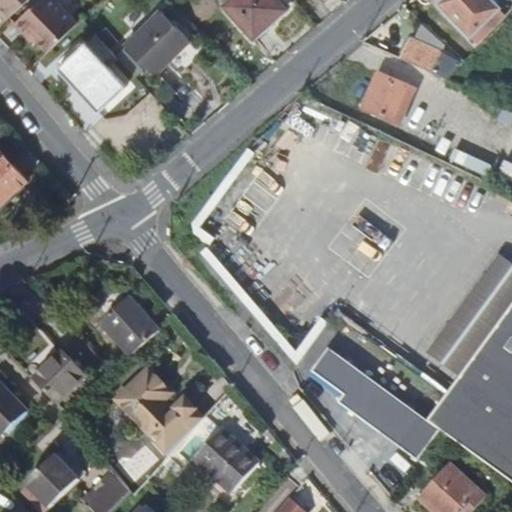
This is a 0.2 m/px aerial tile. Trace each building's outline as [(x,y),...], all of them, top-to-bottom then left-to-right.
[(0,0),(0,14),(5,20),(27,0),(0,0)] [(29,31),(48,51),(78,22),(55,0),(37,0),(15,22),(26,34),(29,31)] [(264,25),(281,9),(273,0),(233,0),(223,9),(252,42),(266,28),(264,25)] [(485,0),(446,0),(437,8),(467,42),(498,15),(485,0)] [(286,14),(281,9),(264,25),(266,28),(268,30),(286,14)] [(192,42),(164,12),(126,46),(155,76),(192,42)] [(409,39),(400,60),(448,79),(462,64),(442,53),(445,45),(422,27),(416,41),(409,39)] [(97,114),(126,86),(108,67),(117,58),(94,33),(55,68),(97,114)] [(126,86),(135,77),(117,58),(108,67),(126,86)] [(364,111),(393,123),(407,89),(378,77),(364,111)] [(414,92),(407,89),(393,123),(399,126),(414,92)] [(0,205),(27,178),(0,150),(0,205)] [(428,354),(461,377),(511,310),(511,265),(502,258),(490,274),(428,354)] [(125,302),(100,326),(132,359),(157,334),(125,302)] [(511,310),(461,377),(445,397),(427,422),(454,442),(511,483),(511,310)] [(340,405),(430,469),(454,442),(427,422),(329,351),(312,373),(344,397),(340,405)] [(62,352),(42,371),(42,372),(65,394),(84,375),(62,352)] [(57,401),(65,394),(42,372),(42,371),(35,378),(57,401)] [(167,459),(204,418),(186,399),(171,413),(156,396),(163,388),(148,372),(118,401),(137,420),(133,424),(167,459)] [(0,433),(25,409),(0,384),(0,433)] [(221,429),(194,458),(232,493),(257,464),(221,429)] [(28,483),(22,489),(34,502),(41,496),(50,506),(78,477),(55,455),(26,482),(28,483)] [(476,511),(488,499),(451,466),(421,499),(434,511),(476,511)] [(85,497),(98,511),(110,511),(134,490),(115,469),(85,497)] [(303,511),(290,499),(278,511),(303,511)]
